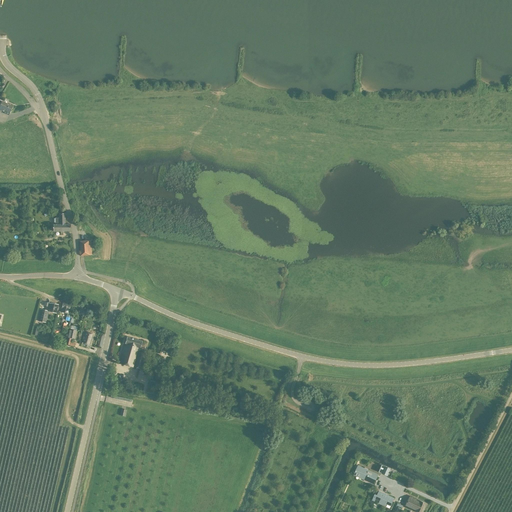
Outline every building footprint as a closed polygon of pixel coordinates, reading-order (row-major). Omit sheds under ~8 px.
[(10,113),(13,106),(2,101),(0,105),(0,110),(2,111),(3,110),(10,113)] [(59,218),(55,218),(55,225),(53,225),(54,232),(71,231),(71,224),(65,224),(65,214),(62,214),(59,214),(59,218)] [(81,256),(93,255),(92,240),(80,242),(81,256)] [(46,323),(48,311),(56,313),(58,305),(45,302),(45,306),(46,306),(45,311),(41,310),(39,321),(46,323)] [(67,313),(68,310),(69,311),(71,304),(63,302),(61,312),(67,313)] [(74,347),(75,342),(71,341),(72,339),(75,339),(77,331),(70,329),(68,338),(67,337),(65,344),(74,347)] [(90,346),(93,334),(85,332),(82,344),(90,346)] [(142,370),(147,354),(138,351),(139,348),(141,348),(142,342),(127,337),(125,344),(119,363),(134,367),(142,370)] [(376,471),(382,474),(382,472),(388,475),(390,471),(391,469),(379,464),(379,465),(376,471)] [(374,484),(379,474),(358,465),(353,475),(374,484)] [(375,500),(376,498),(380,500),(379,502),(386,505),(387,503),(391,505),(394,499),(379,492),(377,495),(375,494),(373,499),(375,500)] [(422,511),(427,504),(410,496),(405,507),(415,511),(422,511)]
